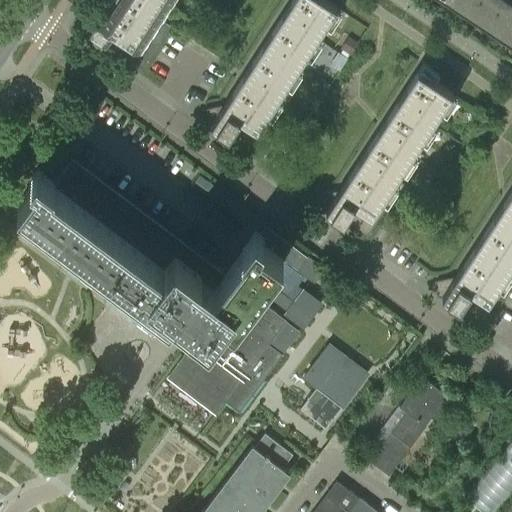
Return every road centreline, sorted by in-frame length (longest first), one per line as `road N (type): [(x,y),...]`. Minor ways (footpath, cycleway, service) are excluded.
road 1 (residential): [(511,379),(27,16)]
road 2 (residential): [(406,511),(333,463),(291,511)]
